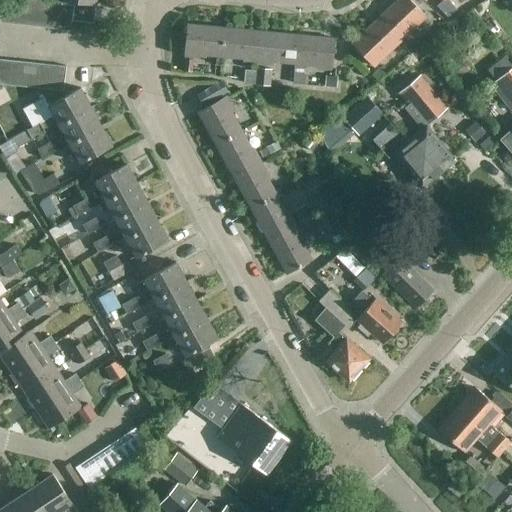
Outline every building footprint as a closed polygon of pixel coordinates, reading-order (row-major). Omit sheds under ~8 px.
[(0,22),(11,24),(13,0),(1,0),(0,12),(0,22)] [(22,25),(25,1),(17,0),(13,0),(11,24),(22,25)] [(71,21),(94,24),(96,3),(96,0),(59,0),(59,5),(61,6),(73,7),(71,21)] [(409,0),(397,0),(378,19),(399,41),(425,16),(409,0)] [(448,15),(454,10),(445,0),(443,0),(438,5),(448,15)] [(34,27),(37,3),(25,1),(22,25),(34,27)] [(46,28),(49,4),(37,3),(34,27),(46,28)] [(57,30),(61,6),(59,5),(49,4),(46,28),(57,30)] [(71,21),(73,7),(61,6),(57,30),(70,31),(71,21)] [(378,19),(352,44),(373,66),(399,41),(378,19)] [(200,55),(222,57),(224,28),(187,24),(184,55),(200,57),(200,55)] [(242,61),(257,63),(261,32),(224,28),(222,57),(242,59),(242,61)] [(272,64),(272,62),(294,64),(297,35),(261,32),(257,63),(272,64)] [(303,75),(304,65),(315,66),(315,68),(331,70),(334,39),(297,35),(294,64),(292,83),(304,85),(305,75),(303,75)] [(511,67),(504,56),(487,70),(494,81),(490,85),(511,113),(511,112),(511,67)] [(15,87),(18,62),(6,61),(3,85),(15,87)] [(27,88),(30,64),(18,62),(15,87),(27,88)] [(39,90),(42,65),(30,64),(27,88),(39,90)] [(51,91),(54,67),(42,65),(39,90),(51,91)] [(63,93),(66,68),(54,67),(51,91),(63,93)] [(257,69),(255,85),(269,87),(271,70),(257,69)] [(324,86),(336,87),(337,76),(325,75),(324,86)] [(421,130),(407,141),(421,158),(428,157),(440,172),(455,160),(427,125),(446,109),(419,76),(398,93),(408,105),(404,109),(421,130)] [(201,94),(206,104),(227,93),(222,82),(201,94)] [(40,123),(45,132),(58,125),(59,124),(92,106),(82,87),(49,105),(48,105),(42,109),(47,119),(40,123)] [(367,96),(343,117),(359,136),(384,115),(367,96)] [(198,113),(215,145),(241,131),(231,112),(233,111),(225,98),(198,113)] [(65,136),(66,136),(69,143),(102,125),(92,106),(59,124),(59,125),(65,136)] [(40,123),(27,130),(32,139),(45,132),(40,123)] [(392,154),(391,154),(420,189),(440,172),(428,157),(421,158),(407,141),(406,142),(391,124),(372,139),(385,154),(389,150),(392,154)] [(66,136),(65,136),(59,125),(50,130),(56,140),(66,136)] [(112,143),(102,125),(69,143),(79,161),(112,143)] [(511,129),(500,140),(511,154),(511,129)] [(215,145),(233,178),(261,163),(253,149),(251,150),(241,131),(215,145)] [(312,152),(318,143),(310,137),(304,146),(312,152)] [(50,141),(37,148),(42,157),(55,150),(50,141)] [(95,181),(105,200),(138,182),(128,163),(95,181)] [(233,178),(251,210),(276,196),(266,177),(268,176),(261,163),(233,178)] [(333,168),(323,176),(333,188),(342,180),(333,168)] [(105,200),(99,203),(104,213),(110,210),(115,218),(148,200),(138,182),(105,200)] [(251,210),(268,242),(295,227),(288,213),(286,214),(276,196),(251,210)] [(86,199),(73,206),(78,215),(91,208),(86,199)] [(115,218),(125,237),(158,219),(148,200),(115,218)] [(333,214),(342,228),(354,221),(345,206),(333,214)] [(52,207),(27,221),(39,243),(64,229),(52,207)] [(331,211),(319,217),(326,231),(338,225),(331,211)] [(82,238),(89,234),(101,227),(96,218),(83,225),(77,228),(82,238)] [(124,252),(131,248),(135,256),(168,238),(158,219),(125,237),(125,238),(118,242),(124,252)] [(302,240),(295,227),(268,242),(286,274),(311,261),(301,241),(302,240)] [(416,227),(405,237),(426,258),(437,247),(416,227)] [(354,255),(362,263),(382,242),(374,234),(354,255)] [(99,253),(111,245),(106,236),(93,243),(99,253)] [(0,255),(0,266),(0,267),(21,254),(15,245),(0,255)] [(346,249),(337,256),(360,282),(358,285),(364,290),(376,279),(346,249)] [(104,262),(114,281),(134,270),(128,260),(122,264),(117,255),(104,262)] [(433,290),(399,257),(381,275),(415,308),(433,290)] [(8,278),(20,271),(13,260),(1,268),(8,278)] [(143,294),(149,290),(154,299),(187,282),(176,262),(144,280),(143,280),(137,284),(143,294)] [(154,299),(164,318),(197,300),(187,282),(154,299)] [(326,308),(325,309),(339,321),(349,310),(358,318),(356,321),(360,324),(357,328),(366,336),(369,333),(382,344),(401,322),(375,299),(372,303),(361,293),(348,307),(329,290),(319,302),(326,308)] [(128,314),(140,307),(135,298),(122,305),(128,314)] [(41,299),(27,309),(35,321),(49,311),(41,299)] [(0,323),(22,309),(18,303),(7,310),(0,300),(0,323)] [(164,318),(174,337),(207,319),(197,300),(164,318)] [(0,323),(0,351),(30,331),(23,335),(15,323),(26,315),(22,309),(0,323)] [(344,325),(339,321),(325,309),(315,320),(334,337),(330,342),(337,349),(325,362),(348,382),(368,359),(338,332),(344,325)] [(146,316),(133,323),(138,332),(151,325),(146,316)] [(217,338),(207,319),(174,337),(185,356),(217,338)] [(0,355),(11,372),(54,342),(50,336),(39,344),(30,331),(0,351),(0,355)] [(148,351),(161,344),(156,335),(143,342),(148,351)] [(11,372),(23,391),(55,369),(47,356),(58,349),(54,342),(11,372)] [(90,358),(81,342),(70,349),(79,364),(90,358)] [(210,348),(188,360),(194,371),(216,359),(210,348)] [(158,370),(171,363),(166,354),(153,361),(158,370)] [(511,359),(506,354),(492,369),(511,387),(511,359)] [(117,360),(104,369),(113,383),(126,374),(117,360)] [(23,391),(36,409),(79,380),(75,374),(64,382),(55,369),(23,391)] [(84,387),(79,380),(36,409),(49,429),(81,407),(72,394),(84,387)] [(213,383),(195,408),(214,422),(232,397),(213,383)] [(476,387),(457,408),(504,450),(511,442),(490,423),(502,410),(476,387)] [(216,436),(266,472),(291,438),(241,402),(216,436)] [(497,458),(504,450),(457,408),(438,429),(463,452),(476,438),(497,458)] [(149,449),(135,428),(125,435),(139,455),(149,449)] [(139,455),(125,435),(115,442),(129,462),(139,455)] [(129,462),(115,442),(105,448),(119,468),(129,462)] [(119,468),(105,448),(95,455),(109,475),(119,468)] [(109,475),(95,455),(85,461),(99,482),(109,475)] [(174,456),(164,470),(186,486),(196,472),(174,456)] [(479,482),(478,483),(495,499),(505,488),(487,472),(488,471),(471,456),(462,466),(479,482)] [(99,482),(85,461),(75,468),(89,488),(99,482)] [(77,511),(53,475),(32,488),(47,511),(60,511),(63,510),(64,511),(77,511)] [(454,480),(447,488),(458,498),(465,490),(454,480)] [(178,483),(161,504),(170,511),(237,511),(227,503),(222,509),(211,499),(205,506),(178,483)] [(47,511),(32,488),(12,502),(18,511),(47,511)] [(0,511),(18,511),(12,502),(0,509),(0,511)]
